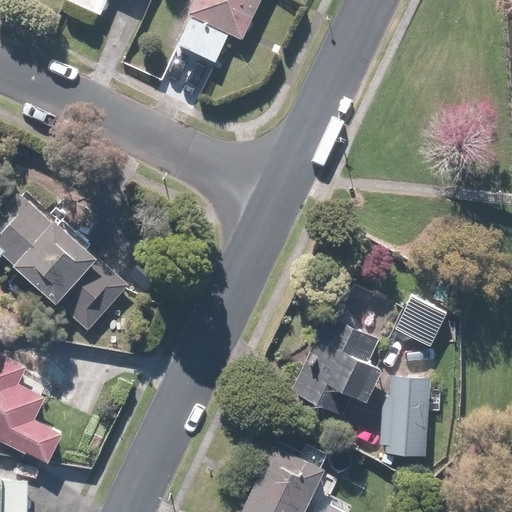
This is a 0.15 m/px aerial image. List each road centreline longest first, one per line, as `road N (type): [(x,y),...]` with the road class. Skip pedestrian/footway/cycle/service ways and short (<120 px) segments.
road 1 (residential): [(271,205),(128,511)]
road 2 (residential): [(271,205),(0,76)]
road 3 (residential): [(368,0),(271,205)]
